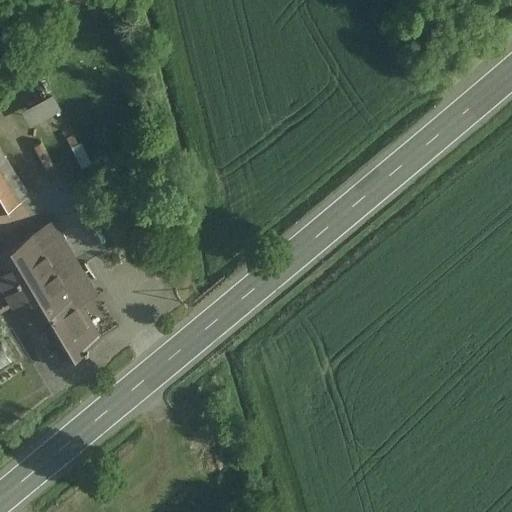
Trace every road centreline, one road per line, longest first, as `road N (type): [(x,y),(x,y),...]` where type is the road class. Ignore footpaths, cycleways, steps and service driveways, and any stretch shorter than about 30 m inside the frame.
road 1 (secondary): [(511,71),(0,499)]
road 2 (unknown): [(147,377),(169,433),(163,462),(111,511)]
road 3 (track): [(297,511),(255,358)]
